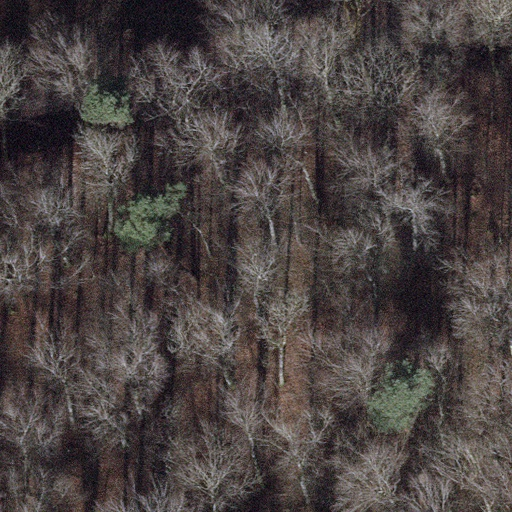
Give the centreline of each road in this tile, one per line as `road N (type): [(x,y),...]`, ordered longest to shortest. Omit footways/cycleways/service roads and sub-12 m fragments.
road 1 (track): [(0,109),(324,40),(511,30)]
road 2 (track): [(165,511),(471,310),(511,294)]
